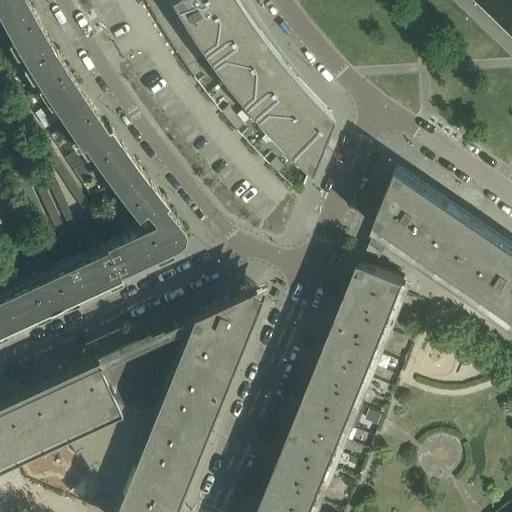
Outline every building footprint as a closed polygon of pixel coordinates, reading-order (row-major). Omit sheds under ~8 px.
[(37,16),(28,0),(0,0),(0,15),(8,31),(21,53),(49,36),(37,16)] [(150,0),(151,0),(163,20),(175,39),(187,58),(195,53),(206,45),(222,67),(238,88),(255,108),(273,128),(291,148),(310,166),(330,117),(312,98),(295,78),(278,58),(263,38),(248,16),(254,12),(246,1),(244,2),(242,0),(150,0)] [(93,105),(81,87),(68,67),(49,36),(21,53),(39,82),(53,105),(67,125),(80,144),(83,142),(83,143),(107,126),(107,125),(93,105)] [(201,70),(194,60),(187,66),(188,67),(188,68),(189,69),(190,70),(191,71),(191,72),(192,73),(193,74),(194,75),(201,70)] [(94,210),(12,88),(5,92),(87,215),(94,210)] [(238,109),(231,100),(224,106),(239,124),(246,118),(238,109)] [(151,180),(139,164),(122,142),(109,123),(107,125),(107,126),(83,143),(83,142),(80,144),(64,156),(91,196),(103,188),(84,161),(92,155),(111,182),(126,201),(137,214),(144,208),(150,215),(165,202),(167,200),(151,180)] [(281,169),(288,163),(280,155),(273,161),(281,169)] [(377,215),(380,217),(366,253),(379,258),(392,238),(496,308),(511,320),(511,239),(399,162),(377,215)] [(75,221),(50,165),(42,168),(68,224),(75,221)] [(64,226),(38,170),(30,174),(56,230),(64,226)] [(52,232),(26,176),(19,179),(45,235),(52,232)] [(183,238),(185,230),(182,222),(165,202),(150,215),(154,219),(104,241),(106,244),(61,264),(75,294),(120,273),(119,270),(177,244),(183,238)] [(41,228),(0,246),(0,255),(44,235),(41,228)] [(62,234),(39,244),(43,251),(65,241),(62,234)] [(19,253),(0,262),(0,270),(22,261),(19,253)] [(309,511),(336,448),(357,396),(406,275),(360,257),(256,511),(309,511)] [(0,328),(75,294),(61,264),(0,292),(0,328)] [(0,461),(12,456),(64,432),(76,451),(79,449),(90,466),(93,463),(106,483),(108,480),(118,494),(110,511),(170,511),(260,291),(254,288),(256,285),(255,284),(250,286),(248,285),(0,399),(0,461)]
